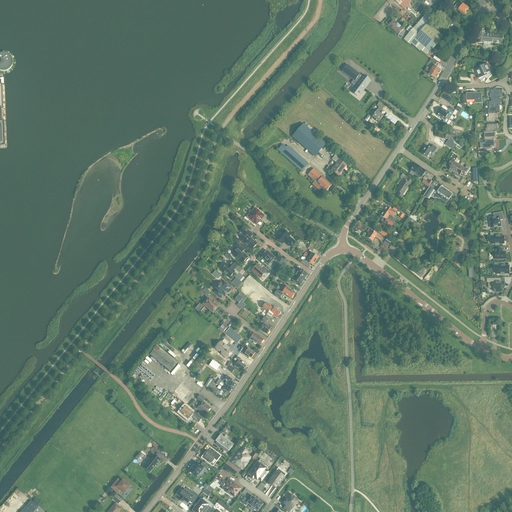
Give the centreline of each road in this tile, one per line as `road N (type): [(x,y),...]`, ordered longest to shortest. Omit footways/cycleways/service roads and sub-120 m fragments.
road 1 (secondary): [(158,495),(314,274)]
road 2 (secondary): [(480,348),(342,249)]
